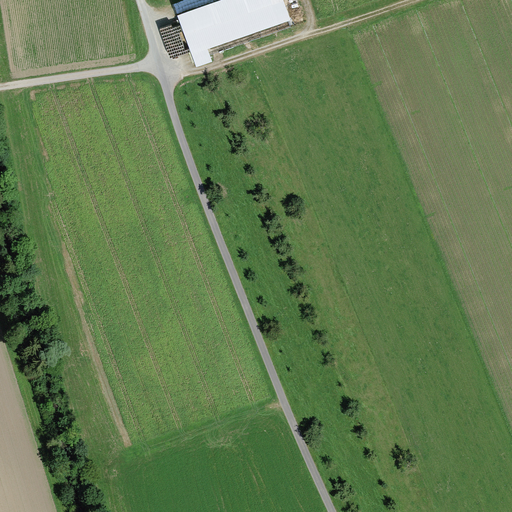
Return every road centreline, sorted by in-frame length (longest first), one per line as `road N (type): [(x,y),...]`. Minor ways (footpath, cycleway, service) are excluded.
road 1 (track): [(420,0),(162,82)]
road 2 (track): [(156,64),(0,87)]
